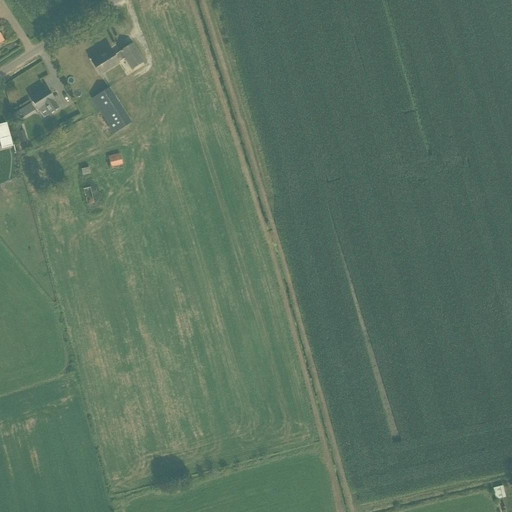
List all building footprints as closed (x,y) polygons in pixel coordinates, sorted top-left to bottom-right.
[(92,62),(100,75),(125,59),(132,69),(143,62),(132,45),(121,51),(121,52),(114,56),(110,51),(92,62)] [(92,99),(114,134),(131,123),(109,88),(92,99)] [(48,90),(31,101),(37,110),(39,112),(45,108),(49,115),(59,109),(54,102),(55,101),(48,90)] [(30,103),(16,113),(21,120),(35,110),(30,103)] [(6,124),(0,125),(0,142),(2,149),(12,146),(6,124)] [(24,130),(16,132),(19,144),(27,142),(24,130)] [(108,157),(111,168),(122,165),(119,154),(108,157)] [(81,169),(83,176),(90,174),(89,168),(81,169)] [(83,190),(87,204),(102,200),(98,186),(83,190)] [(494,489),(496,500),(505,497),(503,487),(494,489)]
